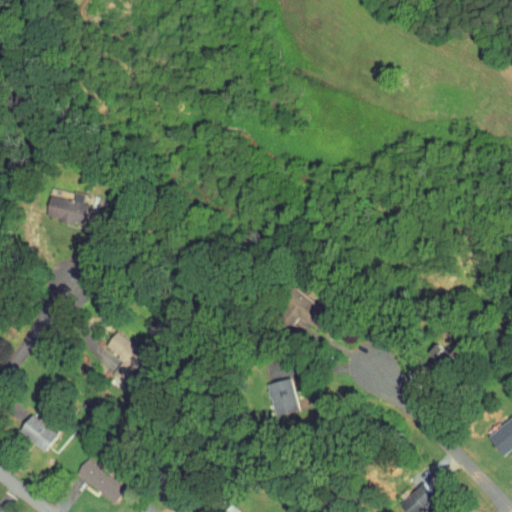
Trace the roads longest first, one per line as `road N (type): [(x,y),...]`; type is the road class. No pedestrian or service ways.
road 1 (residential): [(506,511),(353,353),(295,327)]
road 2 (track): [(511,70),(410,29),(374,0)]
road 3 (residential): [(0,379),(77,274)]
